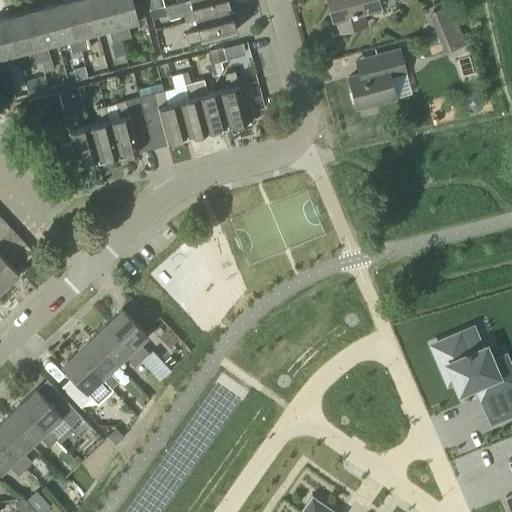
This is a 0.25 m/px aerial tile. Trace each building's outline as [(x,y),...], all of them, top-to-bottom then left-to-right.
[(87,35),(97,32),(88,0),(72,0),(67,1),(80,51),(90,49),(87,35)] [(111,42),(120,39),(109,0),(88,0),(97,32),(108,29),(111,42)] [(109,0),(120,39),(130,37),(127,24),(138,21),(132,0),(109,0)] [(194,20),(230,10),(227,0),(187,0),(165,6),(169,19),(184,15),(186,22),(194,20)] [(362,13),(378,9),(375,0),(326,0),(332,20),(335,19),(338,33),(365,26),(362,13)] [(71,54),(80,51),(67,1),(47,7),(56,43),(68,40),(71,54)] [(436,33),(458,28),(448,4),(427,14),(436,33)] [(47,45),(56,43),(47,7),(27,12),(40,61),(41,61),(50,59),(47,45)] [(164,7),(149,11),(152,19),(166,15),(164,7)] [(230,10),(194,20),(197,30),(184,34),(187,44),(236,31),(230,10)] [(31,64),(40,61),(27,12),(7,17),(16,53),(27,50),(31,64)] [(7,17),(0,19),(0,72),(10,70),(6,56),(16,53),(7,17)] [(458,28),(436,33),(444,53),(465,44),(458,28)] [(223,47),(207,52),(211,64),(227,60),(223,47)] [(357,109),(395,99),(390,77),(404,74),(399,51),(376,57),(379,71),(349,78),(357,109)] [(50,59),(41,61),(44,73),(53,70),(50,59)] [(185,136),(206,131),(190,71),(181,73),(187,97),(176,100),(185,136)] [(226,126),(216,90),(207,92),(203,79),(194,82),(191,71),(190,71),(206,131),(226,126)] [(216,90),(226,126),(246,121),(234,71),(225,74),(228,87),(216,90)] [(24,83),(27,93),(27,95),(48,89),(48,87),(45,77),(24,83)] [(3,85),(6,99),(15,97),(11,82),(3,85)] [(31,116),(61,108),(56,89),(26,98),(31,116)] [(185,136),(176,100),(166,103),(163,90),(115,103),(118,115),(108,118),(117,155),(138,150),(133,132),(161,125),(165,141),(185,136)] [(108,118),(105,106),(95,108),(98,120),(87,123),(97,160),(117,155),(108,118)] [(97,160),(87,123),(77,126),(74,114),(63,117),(70,141),(61,143),(58,147),(62,159),(65,161),(74,158),(76,166),(97,160)] [(0,236),(10,227),(2,219),(0,220),(0,236)] [(0,250),(17,235),(10,227),(0,236),(0,250)] [(0,255),(6,262),(25,244),(17,235),(0,250),(0,255)] [(6,262),(15,271),(34,253),(25,244),(6,262)] [(0,255),(0,286),(2,289),(18,275),(15,271),(6,262),(0,255)] [(106,324),(140,361),(141,361),(152,373),(160,366),(139,343),(146,336),(121,309),(106,324)] [(134,367),(140,361),(106,324),(91,338),(115,364),(125,356),(134,367)] [(459,332),(433,343),(446,376),(453,373),(459,388),(476,381),(481,394),(500,387),(507,403),(511,400),(511,374),(506,361),(492,367),(484,346),(467,352),(459,332)] [(108,371),(115,364),(91,338),(76,352),(110,389),(118,382),(108,371)] [(104,395),(110,389),(76,352),(60,366),(71,378),(61,387),(81,407),(92,397),(96,402),(104,395)] [(19,404),(64,452),(65,451),(65,452),(73,445),(53,423),(60,417),(69,427),(80,416),(58,392),(46,402),(35,390),(19,404)] [(58,458),(64,452),(19,404),(4,418),(29,445),(39,436),(58,458)] [(22,452),(29,445),(4,418),(0,421),(0,443),(24,469),(32,462),(22,452)] [(18,475),(24,469),(0,443),(0,472),(8,465),(18,475)] [(300,511),(333,511),(324,505),(325,503),(311,493),(304,503),(306,504),(300,511)] [(35,511),(23,498),(16,500),(18,511),(35,511)]
